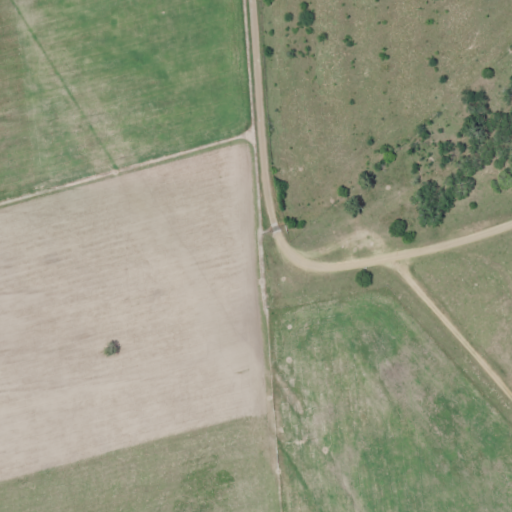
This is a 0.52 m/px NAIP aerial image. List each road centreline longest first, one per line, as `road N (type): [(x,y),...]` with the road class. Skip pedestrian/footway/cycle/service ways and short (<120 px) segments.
road 1 (residential): [(280,226),(511,153)]
road 2 (residential): [(258,0),(280,226)]
